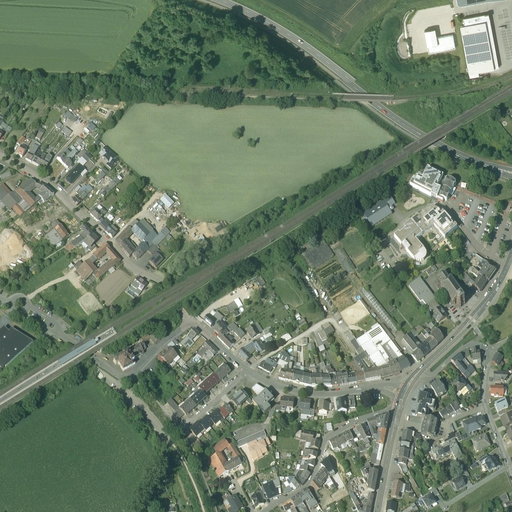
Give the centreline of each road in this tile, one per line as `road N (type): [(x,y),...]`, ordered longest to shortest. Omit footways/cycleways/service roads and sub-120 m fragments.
road 1 (secondary): [(511,173),(441,146),(303,46),(213,0)]
road 2 (track): [(0,72),(274,85)]
road 3 (residential): [(190,320),(159,279),(131,265),(70,202),(0,156)]
road 4 (residential): [(266,511),(308,485),(327,438),(396,408)]
road 5 (unclassified): [(190,320),(141,372),(120,378),(61,334)]
road 6 (residential): [(402,392),(324,394),(247,371)]
road 7 (primary): [(419,370),(489,298),(511,251)]
